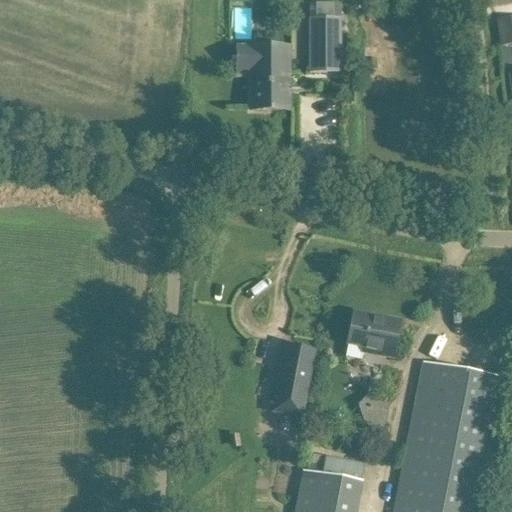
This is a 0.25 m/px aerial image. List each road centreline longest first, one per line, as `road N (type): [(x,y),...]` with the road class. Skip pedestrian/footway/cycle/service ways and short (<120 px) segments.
road 1 (unclassified): [(179,178),(410,229),(511,239)]
road 2 (unclassified): [(157,511),(179,178)]
road 3 (track): [(484,239),(491,180),(470,0)]
road 4 (unclassified): [(0,150),(179,178)]
